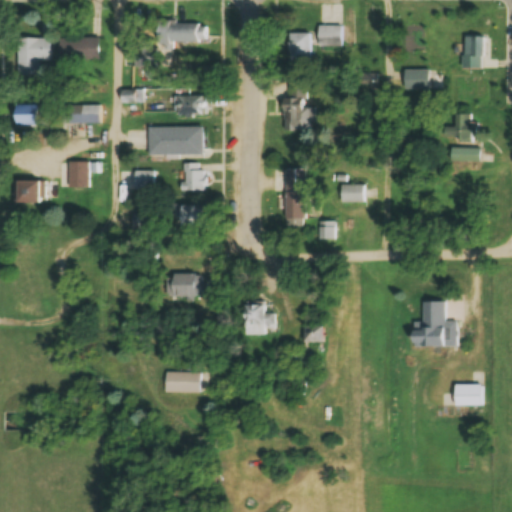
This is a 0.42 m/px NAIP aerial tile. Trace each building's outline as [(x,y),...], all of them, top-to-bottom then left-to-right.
[(207,24),(158,25),(158,45),(207,44),(207,24)] [(342,49),(342,27),(318,27),(318,49),(342,49)] [(311,64),(311,34),(289,34),(289,64),(311,64)] [(482,69),(482,35),(464,35),(464,69),(482,69)] [(51,39),(18,39),(18,76),(40,76),(40,62),(51,62),(51,39)] [(60,39),(60,63),(100,63),(100,39),(60,39)] [(160,50),(133,50),(133,69),(160,69),(160,50)] [(176,117),(204,117),(204,95),(176,95),(176,117)] [(314,103),(294,103),(283,103),(283,132),(314,131),(314,103)] [(100,124),(100,106),(81,106),(81,124),(100,124)] [(37,126),(37,108),(14,108),(14,126),(37,126)] [(462,139),(476,139),(476,116),(462,116),(462,139)] [(203,156),(202,127),(149,128),(150,157),(203,156)] [(89,188),(89,173),(93,173),(93,162),(67,162),(67,188),(89,188)] [(205,192),(205,164),(181,164),(181,192),(205,192)] [(306,221),(306,170),(285,170),(285,221),(306,221)] [(14,203),(44,203),(44,181),(14,181),(14,203)] [(341,203),(365,203),(365,185),(341,185),(341,203)] [(204,228),(204,206),(178,206),(178,228),(204,228)] [(336,222),(320,222),(320,241),(336,241),(336,222)] [(168,278),(168,297),(198,297),(198,278),(168,278)] [(265,336),(265,329),(274,329),(274,314),(265,314),(265,303),(243,302),(243,336),(265,336)] [(446,302),(422,302),(423,323),(411,323),(412,348),(459,347),(458,322),(446,322),(446,302)] [(303,354),(323,354),(323,326),(303,326),(303,354)] [(163,393),(199,393),(199,372),(163,372),(163,393)] [(482,385),(455,385),(455,396),(444,396),(444,407),(482,407),(482,385)]
